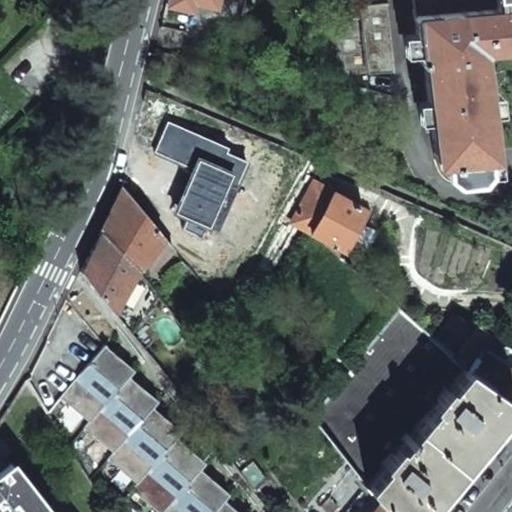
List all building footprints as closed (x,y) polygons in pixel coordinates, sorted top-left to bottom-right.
[(191,0),(182,0),(181,6),(189,8),(191,0)] [(511,0),(411,0),(415,35),(417,53),(422,56),(426,99),(429,119),(433,159),(436,161),(442,161),(443,172),(453,179),(477,178),(481,173),(485,169),(483,156),(490,155),(492,153),(487,113),(485,94),(480,49),(511,46),(511,45),(511,0)] [(358,6),(366,74),(392,71),(384,3),(358,6)] [(417,53),(415,35),(404,36),(406,54),(417,53)] [(497,93),(485,94),(487,113),(499,111),(497,93)] [(420,120),(429,119),(426,99),(418,100),(420,120)] [(227,146),(167,120),(154,150),(193,167),(174,210),(187,215),(182,227),(199,235),(204,223),(215,228),(244,160),(224,151),(227,146)] [(494,172),(492,153),(490,155),(483,156),(485,169),(481,173),(494,172)] [(340,249),(362,207),(311,180),(290,222),(309,233),(340,249)] [(144,260),(161,236),(143,213),(121,185),(100,229),(138,268),(144,260)] [(113,313),(138,268),(100,229),(81,270),(113,313)] [(152,266),(170,247),(161,236),(144,260),(152,266)] [(367,488),(465,369),(461,366),(453,358),(451,356),(433,340),(401,311),(310,417),(361,481),(367,488)] [(451,356),(469,328),(451,312),(433,340),(451,356)] [(483,353),(489,357),(499,342),(475,326),(453,358),(461,366),(465,369),(469,372),(483,353)] [(58,397),(88,421),(126,376),(131,369),(102,345),(58,397)] [(511,373),(489,357),(483,353),(469,372),(511,402),(511,373)] [(487,437),(511,405),(511,402),(469,372),(465,369),(367,488),(378,500),(389,511),(424,511),(437,497),(487,437)] [(82,428),(112,453),(150,406),(156,400),(126,376),(88,421),(82,428)] [(14,395),(34,394),(25,380),(14,395)] [(106,459),(136,483),(174,437),(179,431),(150,406),(112,453),(106,459)] [(130,489),(156,511),(161,511),(198,468),(204,461),(174,437),(136,483),(130,489)] [(252,491),(265,480),(251,462),(239,472),(252,491)] [(48,511),(11,463),(2,470),(0,471),(0,511),(48,511)] [(211,511),(222,499),(227,492),(198,468),(161,511),(211,511)] [(368,511),(378,500),(367,488),(361,481),(341,511),(368,511)] [(238,511),(222,499),(211,511),(238,511)] [(389,511),(378,500),(368,511),(389,511)]
